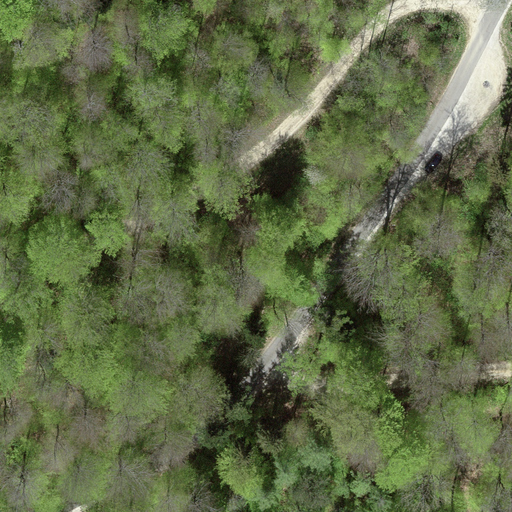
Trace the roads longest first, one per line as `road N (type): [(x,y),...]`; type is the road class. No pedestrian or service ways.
road 1 (unclassified): [(500,0),(356,248),(239,409),(181,454),(55,511)]
road 2 (track): [(485,30),(458,4),(419,2),(396,11),(352,40),(272,139),(168,208),(0,290)]
road 3 (track): [(511,368),(353,385),(263,374)]
